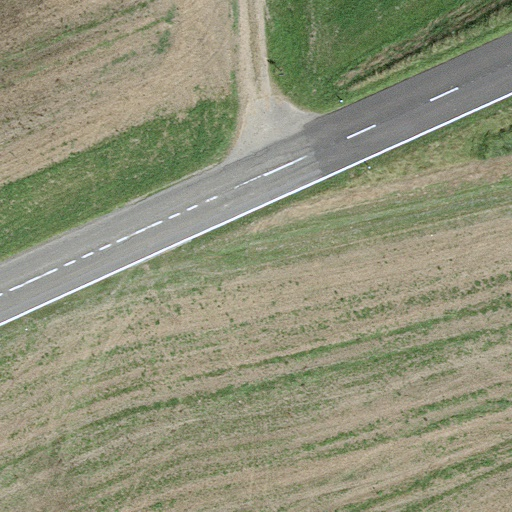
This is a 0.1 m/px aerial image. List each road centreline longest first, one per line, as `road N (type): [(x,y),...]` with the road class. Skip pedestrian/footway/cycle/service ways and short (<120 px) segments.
road 1 (secondary): [(0,294),(511,64)]
road 2 (track): [(249,0),(272,170)]
